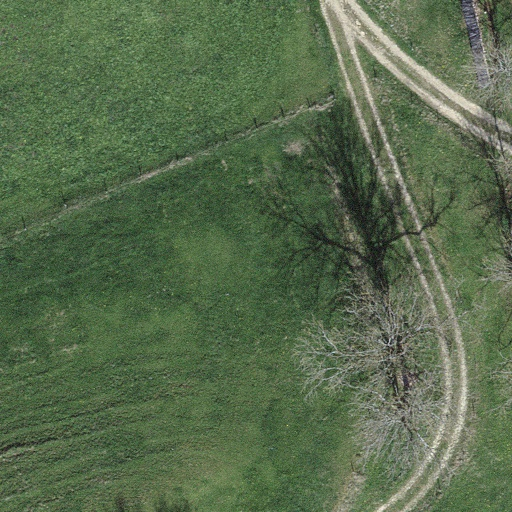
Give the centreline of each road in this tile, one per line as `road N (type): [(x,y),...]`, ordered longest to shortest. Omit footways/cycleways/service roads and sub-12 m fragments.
road 1 (track): [(397,511),(443,455),(445,317),(335,0)]
road 2 (track): [(511,141),(432,90),(340,10)]
